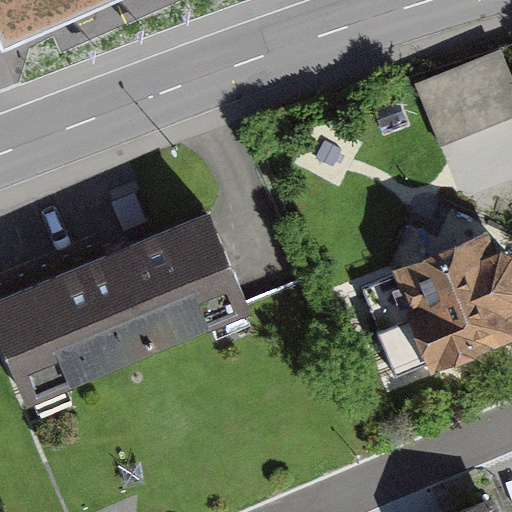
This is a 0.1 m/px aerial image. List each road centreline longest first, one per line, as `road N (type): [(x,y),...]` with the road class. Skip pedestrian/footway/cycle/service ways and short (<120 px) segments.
road 1 (secondary): [(448,0),(0,156)]
road 2 (residential): [(511,409),(254,511)]
